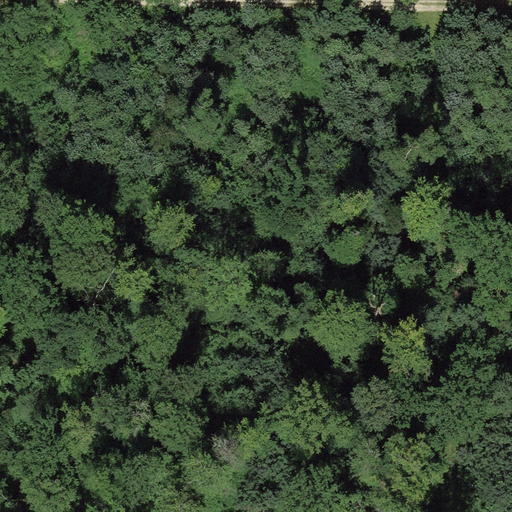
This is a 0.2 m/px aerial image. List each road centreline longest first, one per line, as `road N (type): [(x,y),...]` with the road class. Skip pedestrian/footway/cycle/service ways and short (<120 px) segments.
road 1 (track): [(454,511),(430,8),(511,9)]
road 2 (track): [(430,8),(81,0)]
